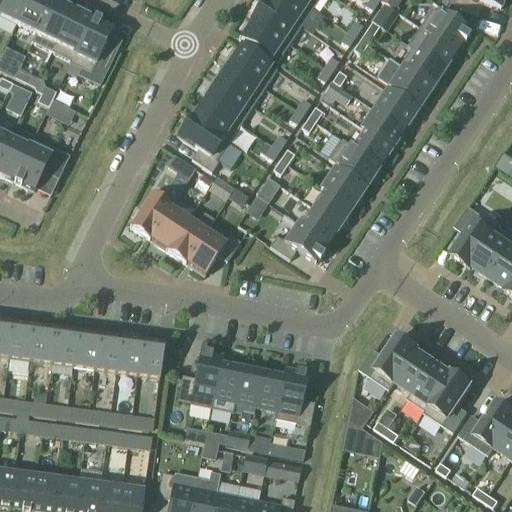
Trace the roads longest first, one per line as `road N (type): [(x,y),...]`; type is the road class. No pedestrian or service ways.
road 1 (residential): [(188,48),(90,253),(84,285)]
road 2 (residential): [(84,285),(332,326)]
road 3 (residential): [(511,67),(379,269)]
road 4 (residential): [(379,269),(511,359)]
